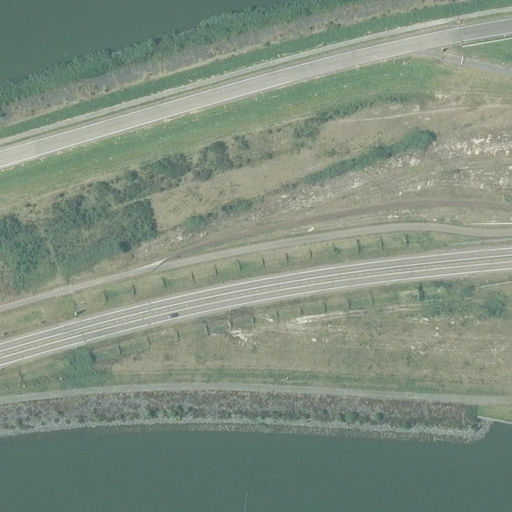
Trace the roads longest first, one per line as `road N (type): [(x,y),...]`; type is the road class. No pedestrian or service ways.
road 1 (trunk): [(0,361),(246,299),(511,265)]
road 2 (trunk): [(511,252),(215,292),(0,348)]
road 3 (unclassified): [(0,308),(305,240),(394,227),(511,232)]
